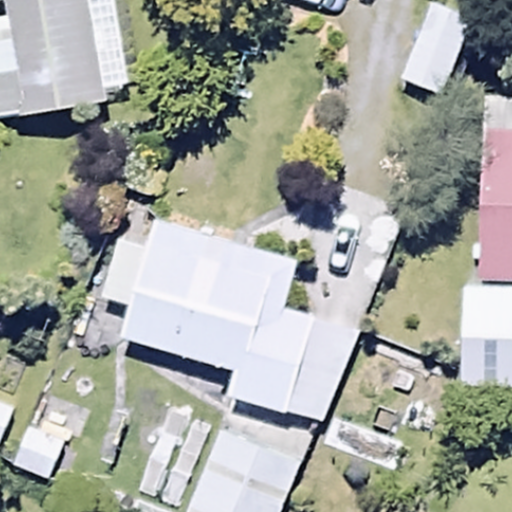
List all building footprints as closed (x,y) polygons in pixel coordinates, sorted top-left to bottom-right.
[(0,0),(0,117),(130,102),(117,0),(0,0)] [(480,19),(440,2),(409,79),(449,95),(480,19)] [(511,98),(495,98),(486,280),(511,281),(511,98)] [(333,423),(362,329),(290,307),(303,264),(168,222),(132,338),(246,373),(239,394),(333,423)] [(18,408),(0,400),(0,449),(1,450),(18,408)] [(286,511),(317,437),(239,405),(194,511),(286,511)] [(78,440),(38,423),(19,465),(59,483),(78,440)]
